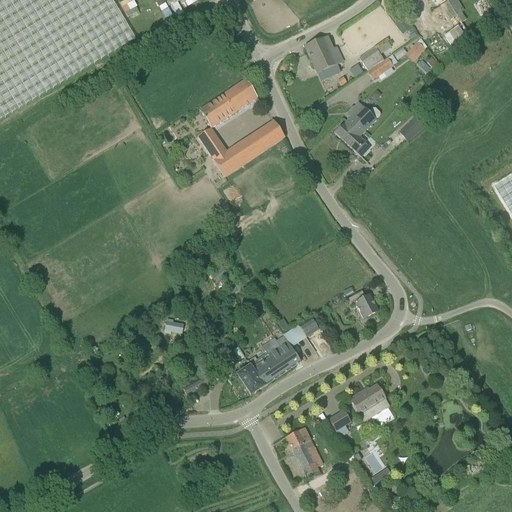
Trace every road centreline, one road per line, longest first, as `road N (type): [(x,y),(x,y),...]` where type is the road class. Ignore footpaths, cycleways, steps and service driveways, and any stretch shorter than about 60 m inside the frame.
road 1 (unclassified): [(19,511),(166,425),(251,414)]
road 2 (unclassified): [(346,227),(294,143),(257,60)]
road 3 (unclassified): [(397,319),(269,395),(251,414)]
road 4 (unclassified): [(257,60),(370,0)]
road 5 (unclassified): [(511,312),(483,304),(427,321),(397,319)]
